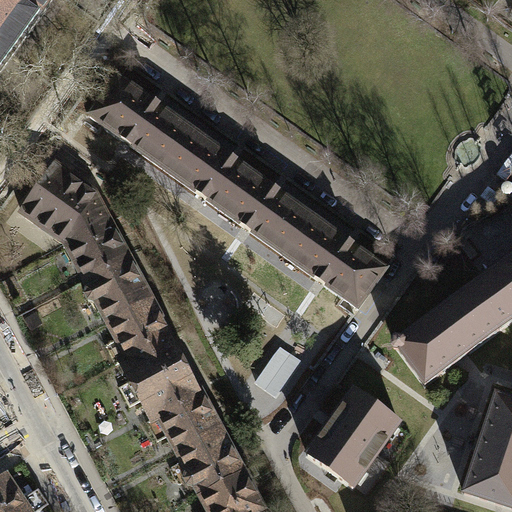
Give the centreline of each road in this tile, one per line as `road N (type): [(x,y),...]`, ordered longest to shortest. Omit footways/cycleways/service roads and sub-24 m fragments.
road 1 (residential): [(418,242),(116,25)]
road 2 (residential): [(418,242),(353,347),(271,445),(303,511)]
road 3 (residential): [(116,25),(0,184)]
road 4 (residential): [(511,139),(488,179),(418,242)]
